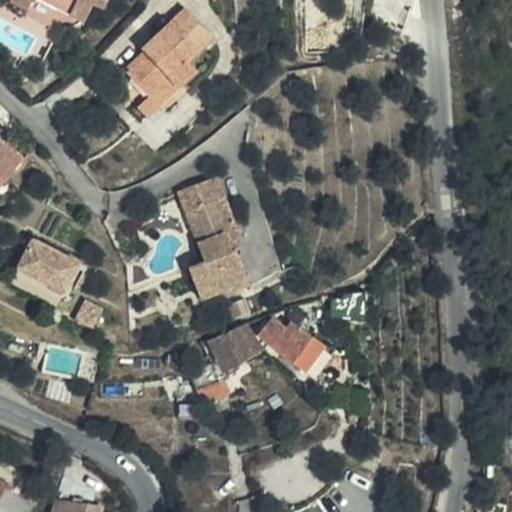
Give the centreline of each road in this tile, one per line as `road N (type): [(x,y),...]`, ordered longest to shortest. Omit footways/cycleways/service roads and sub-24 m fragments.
road 1 (unclassified): [(452,511),(458,352),(427,0)]
road 2 (tertiary): [(150,511),(127,472),(0,406)]
